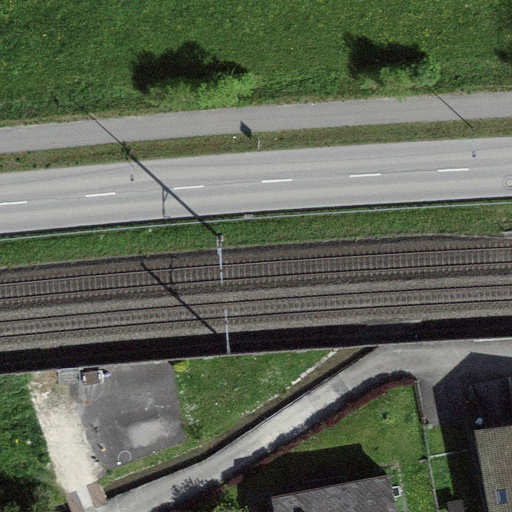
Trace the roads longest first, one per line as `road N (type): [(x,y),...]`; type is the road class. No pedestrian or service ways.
road 1 (secondary): [(0,207),(182,186),(511,177)]
road 2 (track): [(93,511),(47,387)]
